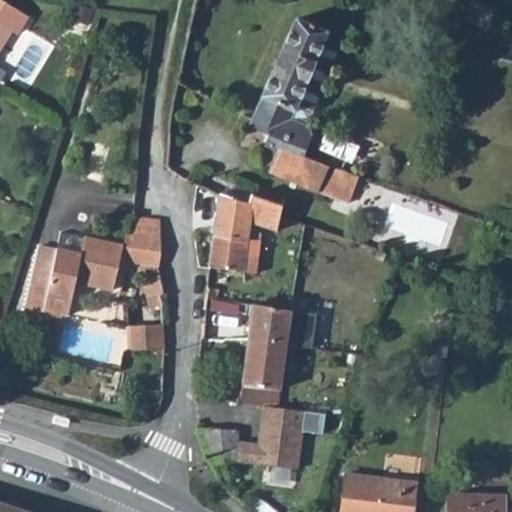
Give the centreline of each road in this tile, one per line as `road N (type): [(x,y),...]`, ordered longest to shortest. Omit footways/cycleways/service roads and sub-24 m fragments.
road 1 (residential): [(153,502),(179,409),(172,195),(153,171),(165,51)]
road 2 (secondary): [(153,502),(61,455),(0,435)]
